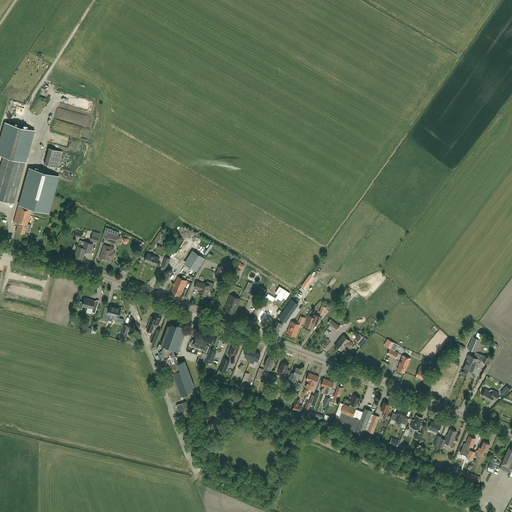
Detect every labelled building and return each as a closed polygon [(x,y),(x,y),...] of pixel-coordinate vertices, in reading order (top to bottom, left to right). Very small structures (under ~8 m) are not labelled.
[(0,154),(3,155),(0,165),(0,199),(13,203),(25,161),(34,130),(5,122),(0,139),(0,154)] [(56,136),(53,143),(70,148),(72,141),(56,136)] [(62,151),(49,147),(44,164),(58,168),(62,151)] [(59,177),(30,168),(19,204),(49,213),(59,177)] [(19,205),(14,221),(18,222),(16,231),(24,234),(25,230),(29,231),(31,225),(27,224),(32,209),(19,205)] [(106,227),(103,235),(107,236),(106,239),(118,243),(120,237),(118,236),(119,232),(112,230),(113,229),(106,227)] [(93,232),(91,240),(98,242),(100,234),(93,232)] [(83,259),(85,251),(91,252),(93,244),(85,241),(83,247),(78,246),(75,257),(83,259)] [(104,245),(101,256),(102,256),(101,260),(109,262),(111,258),(113,259),(115,253),(113,252),(114,248),(104,245)] [(198,271),(205,258),(194,251),(186,264),(198,271)] [(156,265),(159,258),(148,253),(145,261),(156,265)] [(167,268),(170,258),(165,256),(162,266),(167,268)] [(224,269),(219,266),(215,276),(221,278),(224,269)] [(313,277),(310,275),(302,286),(306,289),(307,287),(306,286),(313,277)] [(180,296),(187,280),(178,276),(170,292),(180,296)] [(207,281),(206,283),(203,282),(203,283),(197,281),(195,287),(198,289),(198,288),(200,289),(199,293),(206,296),(209,289),(212,290),(214,284),(207,281)] [(252,284),(248,293),(257,297),(261,288),(252,284)] [(347,298),(351,302),(358,294),(352,289),(350,292),(351,293),(347,298)] [(241,298),(230,295),(225,310),(235,314),(241,298)] [(95,313),(97,305),(94,304),(95,300),(85,298),(83,302),(82,301),(80,302),(80,304),(79,304),(78,307),(79,308),(81,308),(82,308),(83,306),(93,308),(92,312),(95,313)] [(282,312),(289,317),(298,303),(291,299),(282,312)] [(294,318),(302,321),(307,307),(300,304),(294,318)] [(113,319),(112,319),(116,306),(110,305),(108,314),(103,313),(102,320),(108,321),(109,319),(112,320),(113,319)] [(124,319),(119,317),(122,308),(116,306),(112,319),(113,319),(123,322),(124,319)] [(261,310),(257,320),(263,323),(267,315),(270,316),(272,311),(269,310),(268,313),(261,310)] [(151,320),(147,329),(153,332),(154,332),(151,341),(155,342),(160,328),(157,327),(162,316),(156,313),(154,318),(152,317),(151,320)] [(320,316),(314,314),(313,317),(309,315),(305,325),(312,328),(314,322),(317,324),(320,316)] [(337,329),(340,326),(330,319),(328,323),(337,329)] [(280,328),(283,324),(276,320),(269,330),(277,334),(279,330),(278,330),(279,327),(280,328)] [(296,336),(300,324),(291,321),(287,333),(296,336)] [(171,324),(171,326),(169,326),(162,345),(164,346),(162,350),(163,352),(161,353),(166,368),(171,367),(182,395),(188,393),(187,392),(193,389),(192,387),(194,386),(184,361),(179,363),(174,349),(176,350),(184,327),(178,325),(178,326),(171,324)] [(127,334),(129,326),(125,325),(123,332),(122,332),(120,337),(126,338),(127,334)] [(350,341),(350,340),(343,334),(339,338),(340,339),(338,341),(337,341),(334,344),(342,351),(346,346),(349,348),(353,343),(350,341)] [(192,339),(190,345),(198,349),(203,338),(197,335),(195,340),(192,339)] [(361,347),(368,339),(363,335),(356,344),(361,347)] [(480,343),(481,340),(481,339),(473,336),(468,348),(474,351),(476,352),(480,343)] [(203,338),(198,349),(199,348),(204,350),(203,351),(207,352),(209,346),(206,345),(208,340),(207,340),(208,339),(205,337),(205,338),(203,338)] [(225,345),(227,342),(222,340),(223,339),(217,337),(214,345),(220,347),(221,344),(225,345)] [(237,353),(240,346),(234,343),(231,351),(230,351),(228,355),(231,357),(233,352),(237,353)] [(398,353),(390,348),(388,354),(395,358),(398,353)] [(208,354),(205,363),(208,364),(209,362),(210,362),(212,363),(214,356),(216,351),(215,350),(210,349),(208,354)] [(247,361),(250,362),(254,351),(247,349),(245,356),(248,357),(247,361)] [(255,359),(258,361),(260,353),(254,351),(250,362),(253,363),(255,359)] [(474,356),(466,375),(470,377),(477,361),(478,362),(479,359),(481,354),(476,352),(474,356)] [(461,373),(466,375),(474,356),(469,354),(467,357),(468,358),(466,362),(465,364),(461,373)] [(398,369),(401,371),(404,372),(407,365),(408,365),(410,358),(403,355),(399,365),(398,369)] [(202,366),(205,358),(199,356),(196,363),(202,366)] [(272,366),(274,359),(268,356),(265,364),(266,364),(264,367),(271,370),(272,366)] [(230,361),(224,358),(219,370),(225,373),(230,361)] [(289,365),(282,362),(279,370),(277,374),(280,375),(282,371),(285,372),(284,374),(288,375),(290,371),(287,369),(289,365)] [(424,380),(429,368),(420,365),(416,377),(424,380)] [(300,376),(303,370),(296,367),(294,373),(292,373),(290,378),(295,380),(297,375),(300,376)] [(309,388),(309,387),(314,374),(309,372),(306,380),(308,380),(305,387),(309,388)] [(319,376),(314,374),(309,387),(309,388),(312,389),(315,383),(316,383),(319,376)] [(321,392),(324,393),(329,380),(324,378),(321,385),(323,386),(321,392)] [(330,389),(331,389),(334,382),(329,380),(324,393),(327,394),(330,389)] [(343,388),(338,386),(333,399),(337,401),(342,388),(343,388)] [(499,393),(494,390),(493,390),(491,389),(489,391),(485,389),(482,396),(487,399),(487,400),(490,402),(493,398),(496,399),(499,393)] [(349,406),(344,404),(341,412),(339,416),(336,415),(333,423),(363,435),(372,411),(365,408),(360,419),(353,416),(356,408),(355,408),(356,406),(357,406),(360,397),(354,395),(349,406)] [(182,403),(176,405),(179,413),(185,410),(187,404),(186,401),(182,402),(182,403)] [(387,415),(389,411),(387,410),(390,404),(384,401),(381,409),(385,410),(384,413),(387,415)] [(302,406),(295,403),(293,409),(300,411),(302,406)] [(404,409),(399,407),(396,414),(393,413),(391,418),(406,424),(408,419),(409,419),(409,418),(405,417),(407,411),(404,410),(404,409)] [(420,424),(423,418),(416,415),(414,420),(413,420),(410,427),(417,429),(419,424),(420,424)] [(372,419),(367,432),(372,434),(377,421),(372,419)] [(438,432),(441,425),(431,421),(429,428),(435,430),(434,431),(438,432)] [(454,437),(457,431),(450,428),(447,435),(446,435),(445,439),(441,438),(438,447),(443,448),(445,442),(453,445),(455,438),(454,437)] [(433,445),(438,447),(442,436),(437,435),(433,445)] [(471,445),(472,446),(475,438),(469,435),(466,443),(464,443),(460,453),(467,455),(471,445)] [(484,441),(481,448),(479,447),(477,451),(485,454),(487,450),(490,444),(484,441)] [(511,473),(511,469),(511,447),(509,447),(503,460),(504,460),(500,468),(511,473)] [(476,452),(470,450),(467,457),(473,459),(476,452)] [(468,472),(466,477),(479,482),(481,477),(468,472)]
